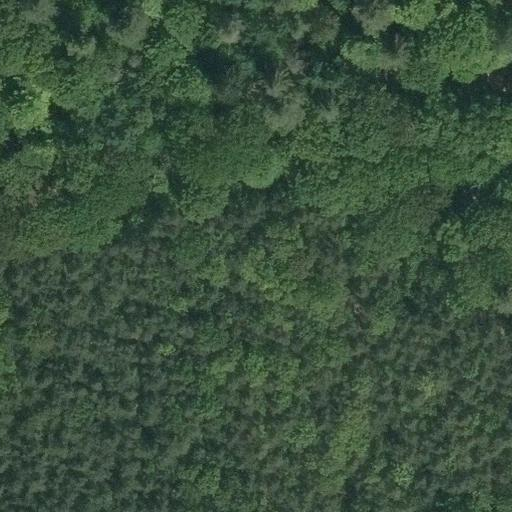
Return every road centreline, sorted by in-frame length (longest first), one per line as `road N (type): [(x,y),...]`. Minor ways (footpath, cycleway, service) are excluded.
road 1 (track): [(239,511),(209,460),(164,0)]
road 2 (track): [(185,166),(511,105)]
